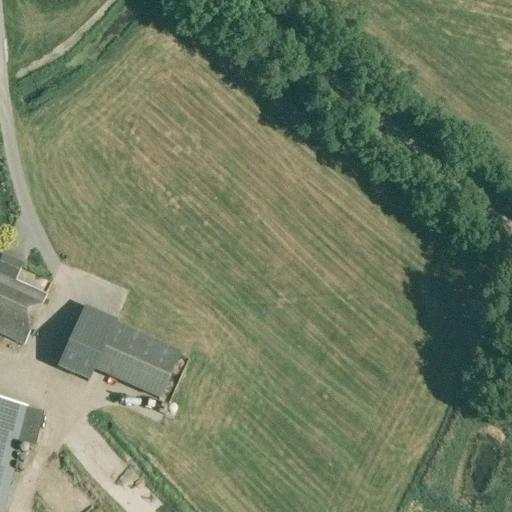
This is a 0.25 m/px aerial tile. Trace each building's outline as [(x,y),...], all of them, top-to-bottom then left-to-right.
[(0,259),(0,275),(15,282),(22,264),(1,256),(0,259)] [(0,333),(24,345),(47,297),(15,282),(0,275),(0,333)] [(57,368),(87,382),(92,369),(159,399),(179,355),(112,325),(115,319),(85,306),(57,368)] [(0,511),(17,444),(34,449),(43,414),(25,410),(26,408),(0,402),(0,511)] [(173,511),(153,483),(127,501),(134,511),(173,511)]
